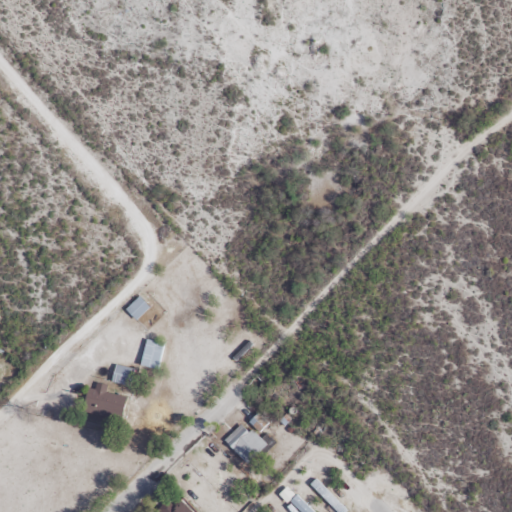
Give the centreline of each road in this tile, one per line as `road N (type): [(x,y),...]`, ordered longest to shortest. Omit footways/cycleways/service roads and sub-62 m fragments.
road 1 (track): [(511,101),(234,391)]
road 2 (residential): [(148,238),(55,56),(0,0)]
road 3 (residential): [(0,412),(140,274),(148,238)]
road 4 (residential): [(111,511),(234,391)]
